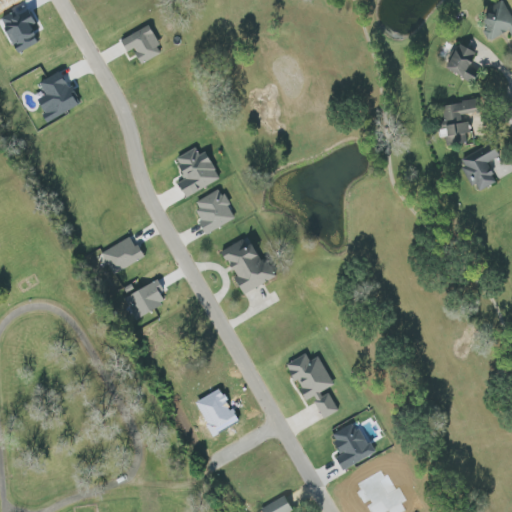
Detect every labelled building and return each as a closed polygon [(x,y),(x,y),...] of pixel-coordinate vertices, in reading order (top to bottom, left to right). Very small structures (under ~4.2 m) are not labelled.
[(511,17),(505,3),(488,11),(495,26),(483,31),(488,42),(510,31),(511,36),(511,17)] [(1,19),(18,47),(37,36),(32,28),(37,25),(28,10),(17,16),(14,11),(1,19)] [(163,53),(148,26),(121,41),(128,53),(133,50),(142,65),(163,53)] [(475,54),(461,45),(446,68),(472,85),(481,72),(469,64),(475,54)] [(49,123),(80,104),(59,72),(40,84),(47,95),(36,103),(49,123)] [(480,113),(478,101),(441,108),(448,148),(471,143),(465,115),(480,113)] [(475,193),(498,182),(488,163),(500,157),(493,143),(459,160),(475,193)] [(186,179),(178,184),(186,199),(221,180),(205,152),(199,155),(195,148),(175,160),(186,179)] [(195,203),(200,210),(195,214),(207,235),(236,218),(219,189),(195,203)] [(143,261),(134,239),(103,251),(112,273),(143,261)] [(245,295),(274,279),(255,244),(247,248),(243,241),(222,252),(245,295)] [(123,298),(133,321),(166,306),(160,292),(163,291),(160,282),(123,298)] [(287,363),(306,401),(312,398),(323,419),(338,411),(327,390),(334,387),(318,357),(310,361),(306,354),(287,363)] [(344,471),(375,452),(361,429),(356,432),(351,424),(331,436),(342,454),(336,458),(344,471)] [(289,511),(293,510),(285,496),(261,510),(262,511),(289,511)]
